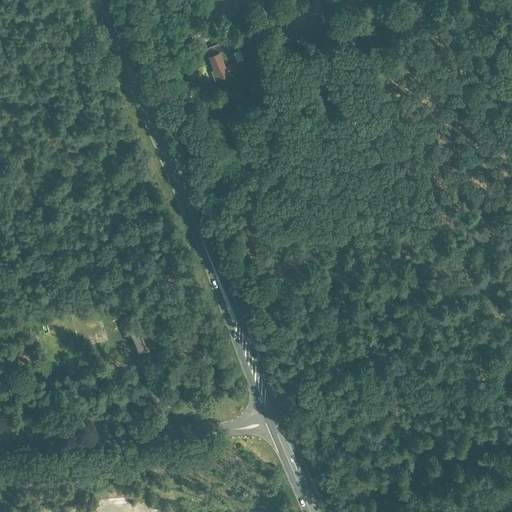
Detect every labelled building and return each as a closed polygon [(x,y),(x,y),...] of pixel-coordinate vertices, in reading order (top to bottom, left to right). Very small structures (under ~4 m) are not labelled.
[(342,28),(331,0),(323,0),(336,31),(342,28)] [(280,16),(290,13),(287,1),(268,5),(270,15),(279,13),(280,16)] [(216,2),(199,6),(202,17),(219,12),(216,2)] [(324,26),(294,35),(293,30),(286,32),(289,44),(296,41),(298,49),(328,40),(324,26)] [(205,48),(208,55),(213,69),(211,70),(215,82),(241,71),(233,52),(231,53),(229,47),(225,40),(205,48)] [(232,46),(236,53),(241,51),(237,43),(232,46)] [(365,94),(341,93),(341,106),(365,107),(365,94)] [(295,114),(267,115),(267,130),(296,129),(295,114)] [(67,296),(62,283),(55,286),(51,288),(51,289),(48,291),(52,302),(67,296)] [(89,302),(91,309),(113,304),(111,297),(89,302)] [(135,350),(139,349),(140,350),(155,343),(146,322),(130,329),(136,343),(133,344),(135,350)] [(101,375),(112,375),(111,366),(101,367),(101,369),(98,369),(98,374),(101,374),(101,375)] [(97,371),(85,372),(86,381),(98,379),(97,371)]
